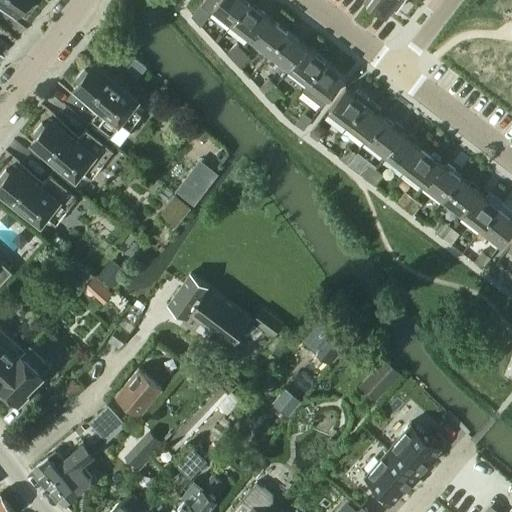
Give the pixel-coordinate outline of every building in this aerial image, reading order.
[(0,0),(0,3),(17,16),(22,10),(25,12),(35,1),(33,0),(0,0)] [(204,0),(200,5),(207,9),(213,8),(219,0),(204,0)] [(219,0),(213,8),(232,23),(249,2),(247,0),(219,0)] [(367,0),(386,15),(392,8),(396,11),(404,0),(367,0)] [(232,23),(251,38),(268,16),(249,2),(232,23)] [(251,38),(271,53),(287,31),(268,16),(251,38)] [(271,53),(290,68),(306,46),(287,31),(271,53)] [(227,52),(233,60),(243,51),(236,44),(227,52)] [(290,68),(309,82),(325,61),(306,46),(290,68)] [(233,60),(240,67),(249,58),(243,51),(233,60)] [(309,82),(328,98),(345,76),(325,61),(309,82)] [(91,120),(119,142),(141,113),(132,106),(138,98),(93,64),(88,70),(84,67),(75,79),(79,81),(74,88),(100,109),(91,120)] [(259,88),(266,95),(276,86),(269,79),(259,88)] [(266,95),(272,102),(282,93),(276,86),(266,95)] [(329,110),(348,125),(368,99),(356,90),(353,94),(346,88),(329,110)] [(348,125),(367,140),(384,118),(377,113),(381,109),(368,99),(348,125)] [(295,123),(303,130),(311,119),(304,113),(295,123)] [(367,140),(386,155),(403,133),(384,118),(367,140)] [(81,171),(91,178),(113,150),(85,128),(76,139),(50,119),(45,125),(41,123),(33,134),(36,137),(31,143),(76,178),(81,171)] [(309,134),(317,140),(325,130),(317,124),(309,134)] [(386,155),(406,169),(422,148),(403,133),(386,155)] [(340,158),(348,164),(356,154),(348,148),(340,158)] [(406,169),(424,184),(441,162),(422,148),(406,169)] [(424,184),(443,199),(460,177),(441,162),(424,184)] [(359,173),(367,179),(375,169),(367,163),(359,173)] [(45,217),(55,224),(77,196),(50,174),(41,185),(14,165),(9,171),(6,168),(0,175),(0,182),(0,183),(0,182),(0,192),(40,224),(45,217)] [(367,179),(375,185),(383,175),(375,169),(367,179)] [(443,199),(462,213),(479,192),(460,177),(443,199)] [(397,203),(405,209),(413,198),(405,192),(397,203)] [(462,213),(482,228),(502,203),(489,193),(486,197),(479,192),(462,213)] [(405,209),(413,215),(421,204),(413,198),(405,209)] [(482,228),(501,243),(511,229),(511,217),(511,216),(511,214),(511,210),(502,203),(482,228)] [(435,232),(443,238),(451,228),(443,222),(435,232)] [(443,238),(451,244),(459,234),(451,228),(443,238)] [(474,262),(482,268),(490,258),(482,252),(474,262)] [(0,283),(12,271),(0,259),(0,283)] [(500,282),(507,288),(511,282),(511,275),(508,272),(500,282)] [(191,312),(232,342),(250,318),(190,274),(168,303),(187,317),(191,312)] [(108,340),(119,348),(134,326),(132,324),(141,312),(131,305),(108,340)] [(253,320),(276,337),(285,325),(262,308),(253,320)] [(0,376),(30,345),(29,344),(25,349),(0,326),(0,376)] [(311,349),(329,366),(349,344),(331,327),(311,349)] [(0,376),(0,389),(15,403),(51,364),(30,345),(0,376)] [(358,385),(375,401),(401,374),(384,358),(358,385)] [(116,394),(139,414),(162,387),(138,368),(116,394)] [(167,443),(175,451),(228,394),(220,387),(167,443)] [(108,404),(98,413),(116,433),(125,424),(126,424),(108,404)] [(98,413),(88,422),(106,442),(116,433),(98,413)] [(411,421),(388,448),(417,474),(441,447),(411,421)] [(48,487),(63,504),(91,479),(79,466),(94,453),(84,442),(63,460),(55,466),(62,474),(48,487)] [(417,474),(388,448),(364,475),(394,501),(417,474)] [(33,469),(48,487),(62,474),(55,466),(63,460),(55,450),(33,469)] [(175,465),(188,474),(191,468),(179,460),(175,465)] [(206,484),(211,488),(217,479),(212,475),(206,484)] [(211,488),(215,491),(222,483),(217,479),(211,488)] [(261,511),(263,509),(265,509),(273,500),(272,492),(264,486),(261,486),(256,482),(230,511),(261,511)] [(173,511),(192,511),(209,492),(203,487),(191,502),(185,498),(173,511)] [(0,511),(14,511),(0,492),(0,511)] [(139,511),(150,501),(146,498),(140,504),(128,492),(109,511),(139,511)] [(192,511),(210,511),(206,508),(215,497),(209,492),(192,511)] [(148,511),(147,511),(153,505),(150,501),(139,511),(148,511)]
